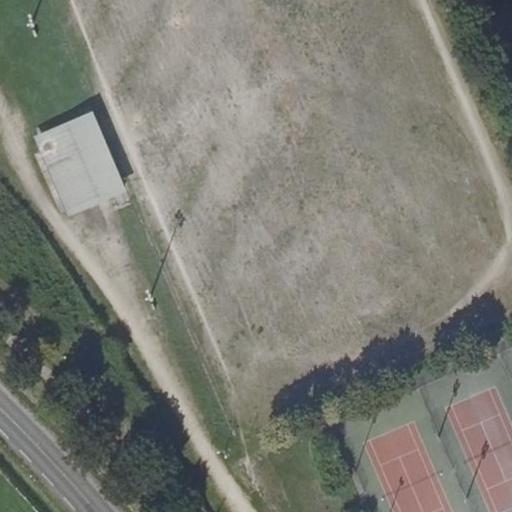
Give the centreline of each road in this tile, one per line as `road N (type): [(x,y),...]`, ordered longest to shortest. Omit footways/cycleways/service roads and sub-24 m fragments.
road 1 (unknown): [(242,511),(126,312),(35,180),(0,100)]
road 2 (secondary): [(98,511),(0,410)]
